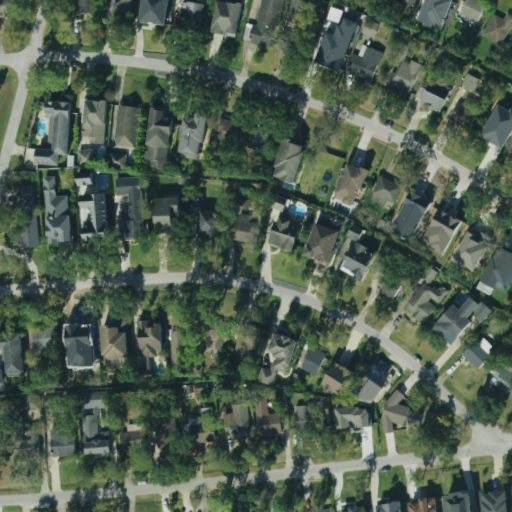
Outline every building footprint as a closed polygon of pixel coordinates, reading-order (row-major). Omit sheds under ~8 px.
[(0,0),(0,17),(15,17),(15,0),(0,0)] [(70,0),(70,14),(93,14),(93,0),(70,0)] [(130,0),(107,0),(107,16),(130,16),(130,0)] [(166,0),(142,0),(140,22),(163,25),(166,0)] [(217,0),(212,32),(237,36),(243,4),(223,0),(217,0)] [(282,0),(258,0),(250,43),(273,48),(282,0)] [(300,31),(306,2),(296,0),(290,0),(287,22),(289,23),(283,50),(305,55),(310,32),(300,31)] [(392,0),(408,8),(412,0),(392,0)] [(428,0),(429,8),(451,7),(450,0),(428,0)] [(464,0),(452,15),(469,28),(486,8),(476,0),(464,0)] [(199,31),(204,4),(182,1),(178,27),(199,31)] [(348,12),(332,7),(328,20),(344,25),(348,12)] [(480,32),(498,47),(511,31),(511,27),(495,14),(480,32)] [(362,34),(374,37),(377,24),(365,21),(362,34)] [(511,40),(501,56),(511,64),(511,40)] [(322,66),(342,65),(341,41),(321,42),(322,66)] [(380,51),(359,46),(353,73),(374,78),(380,51)] [(414,75),(395,66),(385,90),(404,98),(414,75)] [(440,113),(448,97),(424,84),(415,100),(440,113)] [(469,130),(482,108),(462,96),(449,117),(469,130)] [(108,101),(86,99),(82,140),(104,142),(108,101)] [(70,155),(72,102),(48,100),(47,119),(55,119),(54,148),(38,148),(37,164),(61,165),(61,155),(70,155)] [(135,148),(139,107),(118,105),(114,146),(135,148)] [(146,146),(155,147),(152,162),(166,164),(173,119),(165,118),(166,110),(152,107),(146,146)] [(186,113),(178,156),(200,160),(208,117),(186,113)] [(213,139),(231,148),(242,127),(224,117),(213,139)] [(481,139),(504,148),(511,128),(511,125),(490,117),(481,139)] [(270,153),(276,134),(253,126),(247,146),(270,153)] [(273,176),(295,183),(308,144),(286,137),(273,176)] [(78,163),(92,163),(92,150),(78,150),(78,163)] [(311,155),(315,176),(334,173),(330,151),(311,155)] [(125,169),(125,154),(112,154),(111,168),(125,169)] [(339,185),(356,194),(369,170),(351,161),(339,185)] [(108,193),(92,193),(91,172),(81,172),(83,238),(109,237),(108,193)] [(390,210),(402,187),(381,176),(369,198),(390,210)] [(140,178),(115,178),(115,195),(128,195),(128,223),(141,223),(140,178)] [(16,186),(18,247),(37,246),(34,185),(16,186)] [(250,209),(255,195),(238,190),(233,203),(250,209)] [(430,202),(409,191),(399,212),(421,222),(430,202)] [(273,207),(284,211),(289,200),(278,195),(273,207)] [(181,198),(158,198),(157,235),(180,235),(181,198)] [(449,237),(460,222),(443,209),(432,225),(449,237)] [(222,236),(220,210),(198,211),(200,237),(222,236)] [(271,242),(292,252),(305,225),(284,215),(271,242)] [(231,239),(257,244),(260,224),(234,219),(231,239)] [(343,224),(332,220),(330,226),(317,222),(306,255),(330,263),(343,224)] [(72,224),(48,225),(49,245),(72,244),(72,224)] [(364,282),(379,254),(357,242),(361,234),(355,230),(351,237),(356,240),(341,269),(364,282)] [(489,242),(473,230),(455,254),(470,266),(489,242)] [(489,266),(511,276),(511,248),(500,243),(489,266)] [(392,301),(406,278),(391,270),(378,293),(392,301)] [(430,301),(437,294),(426,283),(404,306),(422,323),(437,307),(430,301)] [(482,321),(484,312),(475,310),(473,318),(482,321)] [(433,327),(451,344),(466,327),(448,311),(433,327)] [(171,364),(187,364),(187,318),(171,318),(171,364)] [(226,350),(228,319),(200,318),(199,340),(215,340),(214,349),(226,350)] [(139,355),(162,355),(162,321),(139,321),(139,355)] [(129,359),(127,322),(102,324),(105,370),(121,369),(121,359),(129,359)] [(71,358),(92,358),(92,326),(71,326),(71,358)] [(31,328),(31,352),(55,352),(55,328),(31,328)] [(259,352),(260,329),(241,328),(240,351),(259,352)] [(0,392),(5,392),(5,376),(23,376),(23,333),(0,333),(0,348),(6,348),(7,370),(0,370),(0,392)] [(289,362),(296,342),(274,334),(267,354),(289,362)] [(479,369),(495,350),(478,336),(462,355),(479,369)] [(315,376),(326,354),(310,346),(299,368),(315,376)] [(153,380),(152,358),(147,358),(147,367),(138,368),(138,381),(153,380)] [(80,376),(80,360),(67,360),(68,376),(80,376)] [(356,372),(338,360),(322,384),(341,396),(356,372)] [(488,373),(496,378),(492,385),(506,394),(511,384),(511,369),(497,360),(488,373)] [(92,393),(92,407),(106,407),(106,393),(92,393)] [(38,410),(38,396),(20,396),(20,410),(38,410)] [(281,433),(280,413),(267,414),(266,397),(255,398),(258,436),(281,433)] [(380,415),(415,431),(422,416),(387,399),(380,415)] [(230,439),(248,439),(248,404),(230,404),(230,439)] [(295,430),(320,430),(320,407),(295,407),(295,430)] [(336,428),(360,428),(360,407),(336,407),(336,428)] [(213,442),(213,413),(198,413),(198,424),(189,424),(189,442),(213,442)] [(85,453),(110,453),(110,437),(96,438),(96,414),(84,415),(85,453)] [(157,448),(177,448),(176,419),(156,420),(157,448)] [(12,425),(12,457),(38,457),(38,425),(12,425)] [(50,456),(74,456),(74,430),(50,430),(50,456)] [(121,450),(144,450),(144,430),(121,430),(121,450)] [(485,511),(506,511),(504,487),(483,490),(485,511)] [(444,497),(447,511),(472,511),(468,492),(444,497)] [(415,494),(414,511),(434,511),(435,495),(415,494)] [(401,511),(401,502),(375,503),(375,511),(401,511)]
